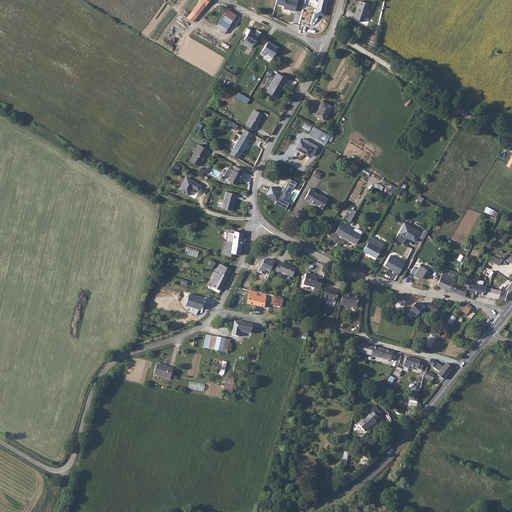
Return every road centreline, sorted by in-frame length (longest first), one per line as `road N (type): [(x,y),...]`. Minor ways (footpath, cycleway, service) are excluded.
road 1 (unclassified): [(262,222),(210,318),(105,369),(67,466),(51,470),(0,442)]
road 2 (residential): [(502,316),(352,273),(262,222)]
road 3 (secondary): [(304,511),(374,470),(487,334)]
road 4 (track): [(330,32),(511,140)]
road 5 (unclassified): [(324,48),(257,177),(262,222)]
